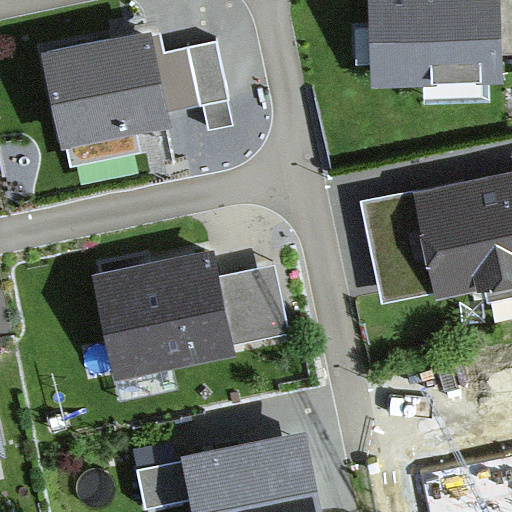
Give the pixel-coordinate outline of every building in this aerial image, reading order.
[(368,0),(369,21),(354,21),(356,59),(371,58),(372,80),(506,75),(506,51),(504,0),(368,0)] [(41,41),(62,140),(174,116),(171,107),(156,30),(152,17),(41,41)] [(163,29),(156,30),(171,107),(203,101),(208,126),(236,121),(219,36),(166,46),(163,29)] [(511,163),(361,195),(382,298),(511,270),(511,163)] [(219,238),(92,263),(119,396),(179,384),(174,361),(241,347),(239,334),(226,266),(219,238)] [(277,257),(226,266),(239,334),(290,325),(277,257)] [(326,511),(306,418),(181,445),(183,455),(137,465),(145,504),(191,494),(195,511),(326,511)]
